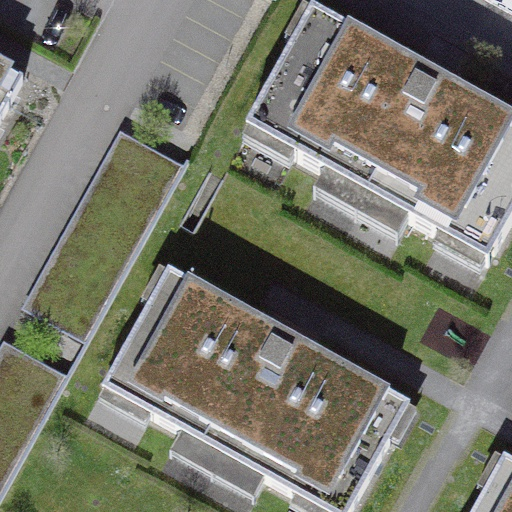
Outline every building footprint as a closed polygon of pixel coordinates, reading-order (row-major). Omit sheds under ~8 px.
[(511,127),(311,16),(246,134),(487,268),(511,223),(511,127)] [(0,123),(22,84),(0,71),(0,123)] [(66,338),(82,347),(182,170),(165,161),(66,338)] [(315,511),(351,511),(409,409),(168,275),(102,393),(315,511)] [(0,458),(0,498),(66,380),(49,371),(0,458)] [(511,511),(511,466),(503,462),(475,511),(511,511)]
